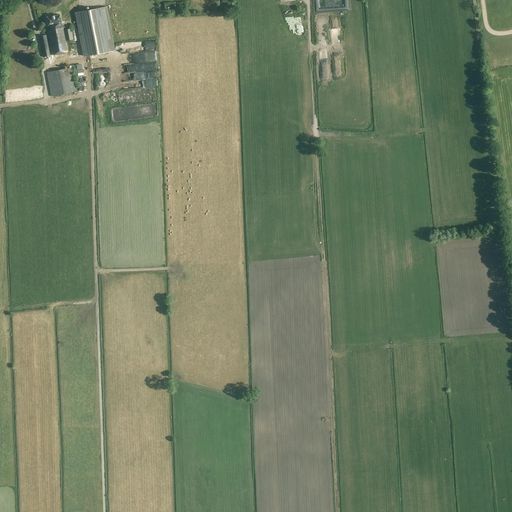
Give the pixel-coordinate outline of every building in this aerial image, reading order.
[(76,12),(84,56),(115,50),(106,7),(76,12)] [(52,55),(75,51),(71,28),(64,30),(64,27),(62,27),(61,22),(60,14),(47,17),(47,21),(46,21),(47,25),(48,25),(50,31),(47,32),(52,55)] [(50,56),(46,35),(40,37),(44,57),(50,56)] [(51,96),(77,91),(72,67),(47,72),(51,96)] [(133,88),(155,85),(153,70),(136,72),(137,80),(132,80),(133,88)]
